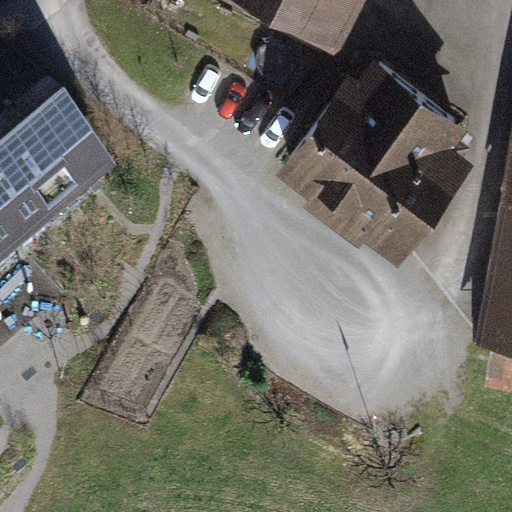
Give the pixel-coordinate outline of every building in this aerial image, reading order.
[(278,0),(333,29),(347,0),(278,0)] [(349,78),(290,156),(399,237),(461,155),(439,139),(455,116),(381,61),(361,87),(349,78)] [(15,74),(0,86),(0,267),(105,177),(15,74)] [(0,338),(4,342),(58,287),(32,261),(0,293),(0,338)] [(511,331),(509,331),(502,372),(511,373),(511,331)]
